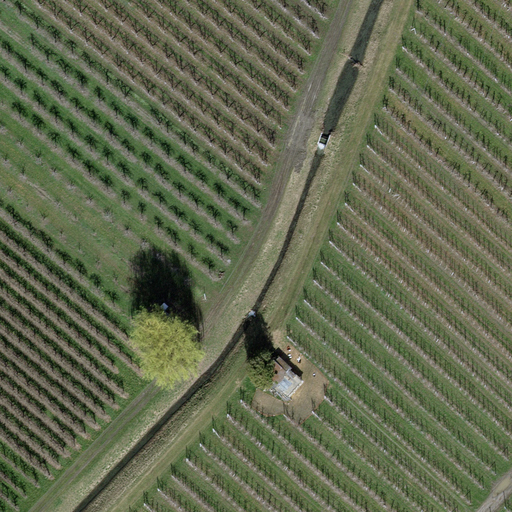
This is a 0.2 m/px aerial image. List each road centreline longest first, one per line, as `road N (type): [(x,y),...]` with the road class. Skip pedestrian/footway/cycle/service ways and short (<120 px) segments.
road 1 (track): [(38,511),(215,314),(266,222),(347,0)]
road 2 (track): [(110,511),(219,393),(274,319),(319,237),(404,0)]
